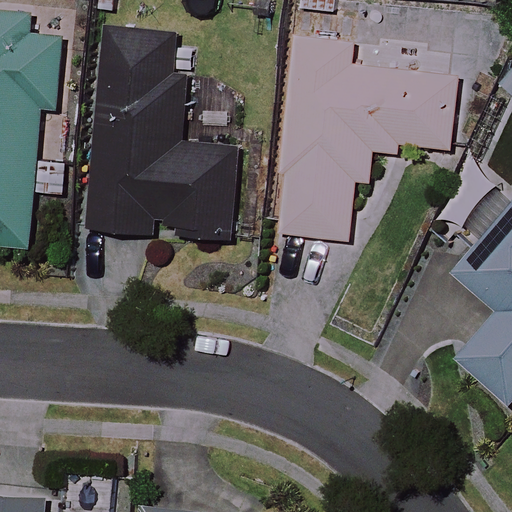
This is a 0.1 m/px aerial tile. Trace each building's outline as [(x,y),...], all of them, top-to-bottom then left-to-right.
[(42,30),(43,12),(0,9),(0,244),(40,247),(49,104),(70,105),(74,32),(42,30)] [(182,36),(108,30),(91,228),(156,233),(156,226),(243,233),(250,148),(189,143),(194,77),(179,76),(182,36)] [(376,178),(378,149),(406,151),(407,142),(462,146),(467,75),(356,66),(358,43),(295,38),(284,173),(291,174),(286,233),(357,239),(361,177),(376,178)] [(511,212),(460,273),(506,312),(466,359),(511,398),(511,212)] [(52,511),(53,500),(0,495),(0,511),(52,511)]
